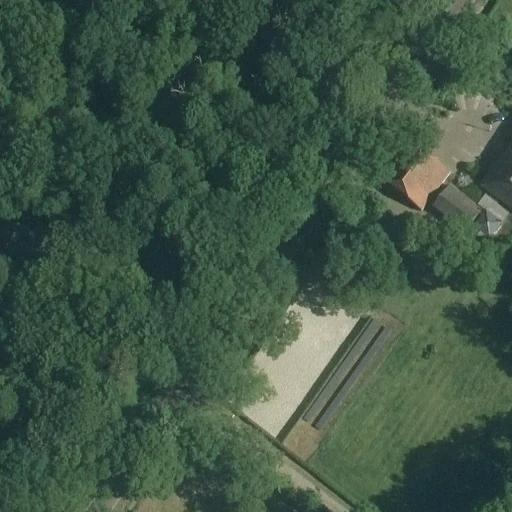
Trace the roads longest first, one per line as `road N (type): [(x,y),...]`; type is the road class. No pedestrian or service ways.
road 1 (tertiary): [(179,397),(459,0)]
road 2 (unclassified): [(337,511),(179,397)]
road 3 (tertiary): [(98,511),(179,397)]
